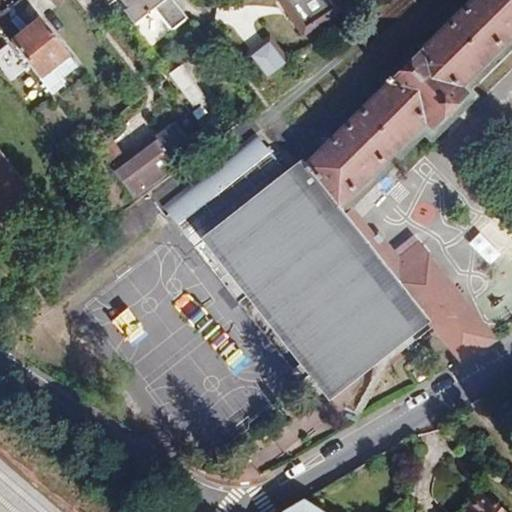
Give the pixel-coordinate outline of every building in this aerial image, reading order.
[(172,0),(112,0),(113,1),(115,0),(121,0),(128,9),(125,11),(135,24),(154,9),(171,31),(187,18),(172,0)] [(511,0),(474,0),(418,55),(386,88),(304,168),(301,164),(288,174),(255,134),(163,206),(238,303),(250,293),(332,398),(428,322),(460,363),(495,341),(418,244),(398,260),(378,233),(366,242),(338,208),(424,123),(430,129),(464,96),(458,89),(511,35),(511,0)] [(39,18),(10,41),(11,42),(0,50),(0,65),(11,81),(30,66),(41,81),(42,80),(53,94),(63,86),(60,81),(77,67),(70,58),(39,18)] [(511,35),(458,89),(464,96),(430,129),(424,123),(338,208),(366,242),(378,233),(357,205),(424,138),(431,144),(480,96),(472,88),(511,50),(511,35)] [(376,79),(386,88),(418,55),(409,46),(376,79)] [(261,70),(274,60),(266,50),(253,60),(261,70)] [(206,96),(182,67),(169,77),(193,107),(206,96)] [(197,121),(206,114),(200,107),(191,113),(197,121)] [(133,198),(175,166),(168,158),(189,143),(177,127),(115,174),(133,198)] [(100,130),(88,138),(96,148),(97,147),(109,162),(119,154),(108,139),(100,130)] [(0,238),(38,210),(0,159),(0,238)] [(511,243),(480,291),(511,312),(511,243)] [(462,511),(505,511),(479,491),(462,511)] [(322,511),(304,500),(284,511),(322,511)]
